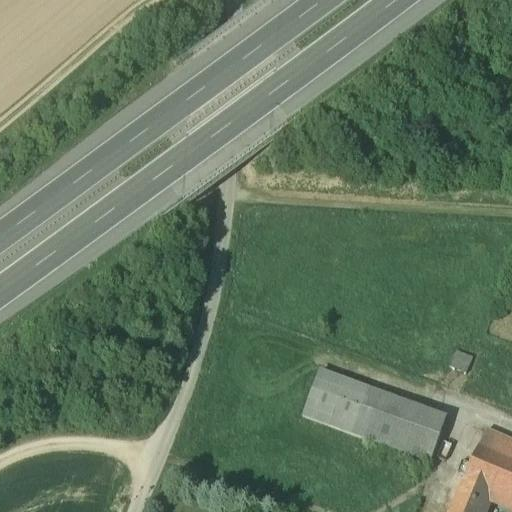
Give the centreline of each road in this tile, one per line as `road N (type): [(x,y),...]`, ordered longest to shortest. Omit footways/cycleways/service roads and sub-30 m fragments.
road 1 (track): [(132,511),(209,300),(228,198),(236,0)]
road 2 (motorway): [(0,300),(410,0)]
road 3 (motorway): [(339,0),(0,246)]
road 4 (track): [(228,198),(511,214)]
road 5 (track): [(153,0),(0,125)]
road 6 (track): [(161,444),(49,439),(0,457)]
